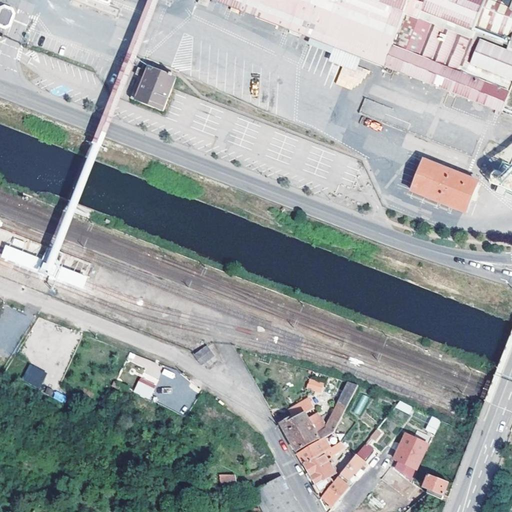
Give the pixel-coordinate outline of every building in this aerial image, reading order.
[(511,0),(211,0),(290,31),(290,33),(300,37),(301,35),(502,114),(511,84),(511,0)] [(0,25),(6,27),(9,26),(14,15),(12,11),(5,8),(1,10),(0,13),(0,25)] [(132,99),(164,111),(173,88),(177,78),(150,67),(151,65),(146,63),(132,99)] [(407,114),(366,97),(360,111),(407,130),(412,119),(406,117),(407,114)] [(425,162),(413,192),(466,213),(478,183),(425,162)] [(55,250),(31,241),(26,253),(86,276),(91,263),(55,250)] [(195,357),(202,366),(208,361),(211,365),(217,360),(207,347),(195,357)] [(151,370),(154,363),(132,354),(129,361),(151,370)] [(22,379),(39,388),(47,372),(30,363),(22,379)] [(320,393),(325,383),(310,377),(306,387),(320,393)] [(151,399),(156,383),(139,378),(134,394),(151,399)] [(311,443),(312,445),(323,439),(334,433),(345,412),(350,403),(359,385),(350,382),(341,400),(328,428),(327,428),(318,434),(305,414),(294,420),(293,418),(281,424),(288,435),(297,451),(311,443)] [(56,391),(53,397),(63,403),(66,396),(56,391)] [(361,416),(368,397),(361,394),(354,413),(361,416)] [(318,434),(327,428),(309,398),(291,409),(296,416),(293,418),(294,420),(305,414),(318,434)] [(409,415),(413,408),(399,400),(395,407),(409,415)] [(425,429),(435,434),(441,420),(431,416),(425,429)] [(372,432),(364,442),(366,444),(368,442),(369,444),(377,436),(372,432)] [(330,446),(339,442),(335,434),(326,438),(330,446)] [(417,470),(427,445),(404,435),(393,460),(417,470)] [(302,460),(305,464),(329,449),(323,439),(312,445),(299,454),(302,460)] [(306,474),(309,480),(312,478),(316,483),(312,486),(319,497),(334,477),(332,474),(335,472),(326,458),(344,447),(340,441),(329,449),(305,464),(309,473),(306,474)] [(364,442),(354,453),(363,460),(372,448),(366,444),(364,442)] [(363,460),(354,453),(322,497),(333,507),(350,487),(345,483),(348,480),(349,480),(354,473),(355,474),(360,467),(365,461),(363,460)] [(399,484),(405,477),(377,456),(369,466),(377,472),(379,469),(399,484)] [(365,471),(360,467),(355,474),(359,477),(365,471)] [(222,489),(237,484),(234,475),(219,475),(222,489)] [(301,511),(283,475),(261,487),(273,511),(301,511)] [(446,489),(449,482),(430,475),(424,487),(429,489),(426,493),(441,500),(446,489)] [(273,511),(261,487),(254,491),(264,511),(273,511)] [(228,509),(229,511),(260,511),(255,499),(228,509)]
